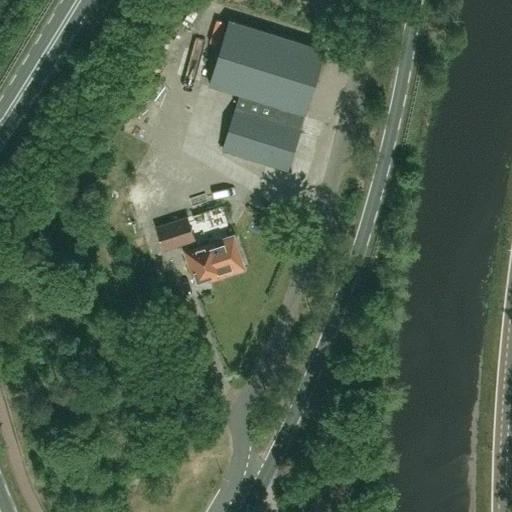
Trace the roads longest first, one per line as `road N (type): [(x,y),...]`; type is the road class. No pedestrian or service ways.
road 1 (trunk): [(253,497),(311,378),(366,227),(415,0)]
road 2 (residential): [(373,0),(331,184),(242,416),(242,453)]
road 3 (tertiary): [(504,511),(511,326)]
road 4 (trunk): [(0,123),(77,0)]
